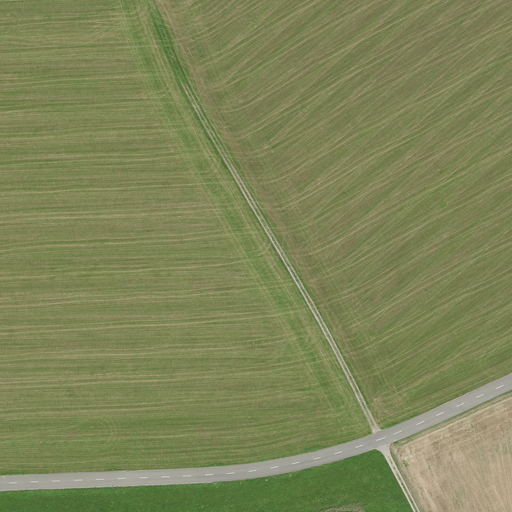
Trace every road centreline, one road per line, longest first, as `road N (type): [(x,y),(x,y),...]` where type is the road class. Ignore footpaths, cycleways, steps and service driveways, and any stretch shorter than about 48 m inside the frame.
road 1 (track): [(148,0),(167,51),(333,345),(415,511)]
road 2 (tertiary): [(0,483),(220,475),(297,464),(379,442),(511,382)]
